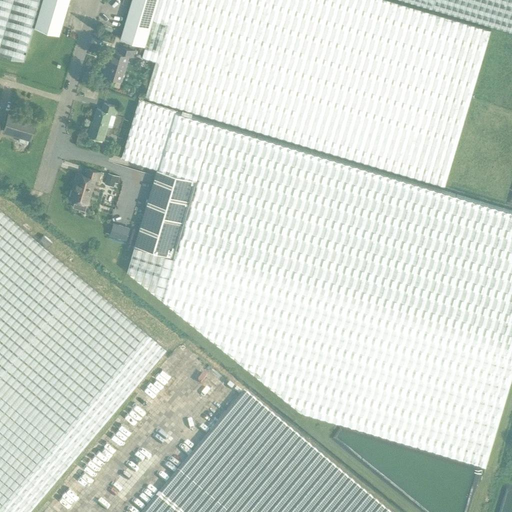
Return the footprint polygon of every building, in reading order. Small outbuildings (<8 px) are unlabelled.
[(0,0),(0,54),(24,61),(35,25),(42,0),(0,0)] [(69,0),(42,0),(35,25),(60,33),(69,0)] [(131,0),(121,38),(145,45),(158,0),(131,0)] [(145,96),(383,166),(445,185),(491,29),(392,0),(158,0),(145,45),(146,45),(142,56),(156,60),(145,96)] [(511,0),(405,0),(432,8),(511,31),(511,0)] [(133,56),(134,50),(122,46),(120,52),(113,50),(109,64),(107,63),(103,74),(122,79),(129,55),(133,56)] [(159,167),(158,168),(197,179),(175,255),(136,244),(128,269),(205,331),(301,410),(485,465),(511,373),(511,208),(176,109),(139,98),(122,156),(159,167)] [(104,138),(107,126),(112,127),(116,115),(114,115),(117,106),(103,101),(101,108),(97,107),(92,125),(91,125),(88,133),(104,138)] [(30,137),(36,120),(10,112),(5,129),(30,137)] [(98,179),(100,171),(87,167),(85,174),(77,172),(69,197),(87,203),(94,178),(98,179)] [(197,179),(158,168),(136,244),(175,255),(197,179)] [(0,511),(27,511),(166,349),(0,208),(0,511)] [(47,247),(51,242),(43,235),(39,240),(47,247)] [(143,511),(383,511),(243,394),(143,511)]
